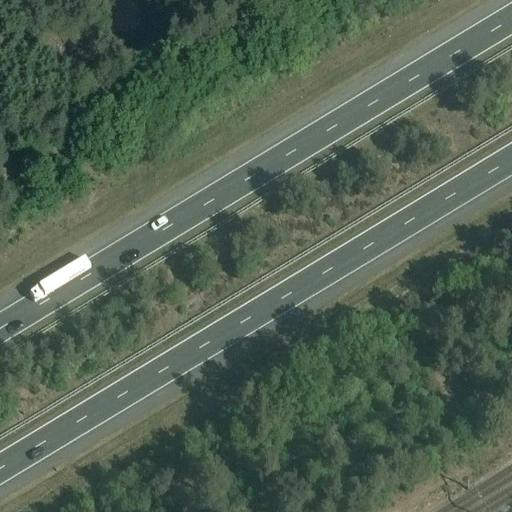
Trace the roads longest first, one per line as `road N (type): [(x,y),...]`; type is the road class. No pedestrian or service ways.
road 1 (motorway): [(511,16),(0,327)]
road 2 (motorway): [(0,471),(511,162)]
